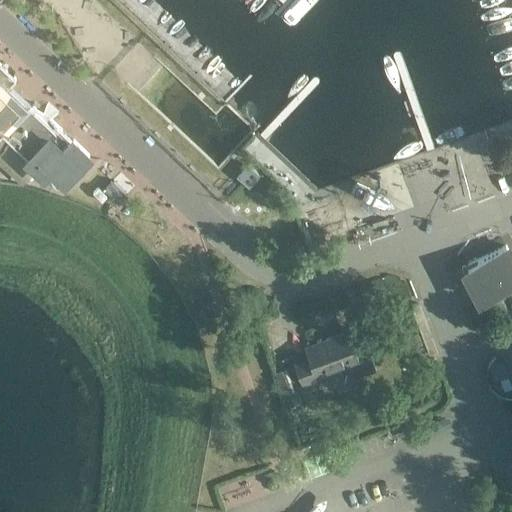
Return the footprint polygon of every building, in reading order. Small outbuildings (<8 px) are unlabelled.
[(0,63),(0,168),(5,160),(0,157),(0,145),(5,138),(58,188),(88,156),(49,119),(45,122),(29,107),(20,116),(0,97),(0,78),(7,70),(0,63)] [(348,219),(342,203),(317,214),(323,228),(348,219)] [(511,255),(507,246),(458,273),(477,308),(511,288),(511,255)] [(361,354),(353,331),(306,348),(310,359),(296,365),(304,388),(320,383),(318,376),(348,365),(353,379),(376,370),(369,351),(361,354)] [(492,391),(506,386),(500,370),(486,374),(492,391)] [(288,406),(302,401),(297,386),(282,391),(288,406)]
